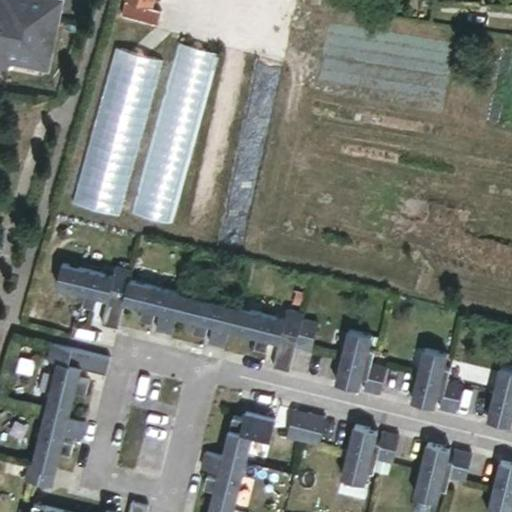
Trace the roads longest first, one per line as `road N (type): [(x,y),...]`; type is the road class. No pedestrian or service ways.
road 1 (residential): [(204,370),(511,446)]
road 2 (residential): [(204,370),(129,353),(99,476),(175,494)]
road 3 (residential): [(175,494),(204,370)]
